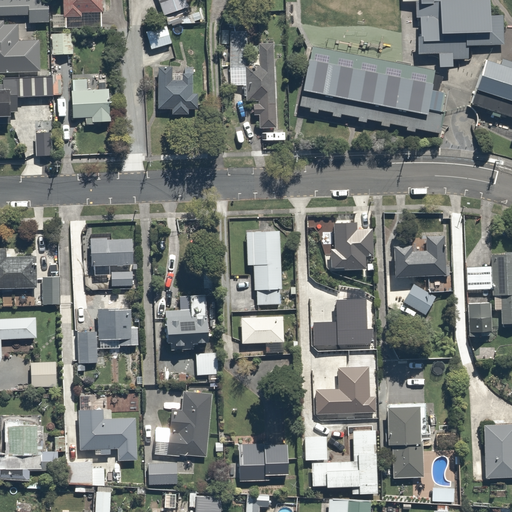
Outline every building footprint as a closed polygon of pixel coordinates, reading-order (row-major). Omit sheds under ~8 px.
[(0,0),(0,15),(29,15),(29,23),(49,22),(48,0),(0,0)] [(63,0),(64,18),(82,17),(82,12),(103,12),(102,0),(63,0)] [(182,0),(157,0),(162,11),(184,2),(182,0)] [(400,0),(401,1),(414,1),(414,17),(417,17),(418,36),(415,36),(416,53),(436,53),(437,66),(450,66),(450,59),(467,58),(467,45),(502,44),(502,15),(488,15),(487,0),(400,0)] [(4,20),(0,20),(0,72),(40,71),(39,40),(19,41),(18,24),(4,25),(4,20)] [(167,25),(146,32),(151,49),(173,43),(167,25)] [(247,28),(225,28),(225,82),(243,82),(244,113),(256,113),(256,127),(276,127),(275,42),(256,43),(256,61),(247,61),(247,28)] [(72,32),(53,32),(53,55),(72,55),(72,32)] [(433,73),(434,70),(311,46),(308,59),(306,59),(300,90),(301,90),(298,105),(308,107),(307,111),(315,113),(316,109),(331,112),(330,115),(338,117),(339,113),(357,117),(356,120),(364,122),(365,118),(380,121),(379,125),(387,127),(388,123),(405,126),(405,130),(413,132),(414,128),(440,133),(444,111),(440,110),(444,92),(436,91),(442,77),(433,73)] [(511,61),(501,58),(499,64),(483,59),(473,89),(474,89),(469,103),(488,110),(486,113),(490,114),(490,117),(493,118),(493,115),(499,117),(500,113),(511,117),(511,131),(511,133),(511,132),(511,61)] [(173,67),(158,67),(158,109),(172,109),(172,114),(189,114),(189,109),(198,109),(198,94),(192,93),(193,73),(183,73),(183,81),(172,80),(173,67)] [(52,76),(3,78),(11,86),(11,94),(26,95),(53,95),(52,76)] [(87,79),(72,80),(73,91),(72,91),(73,118),(86,118),(86,124),(98,124),(98,121),(111,121),(109,89),(87,90),(87,79)] [(3,84),(0,84),(0,124),(11,125),(11,113),(18,112),(18,95),(10,95),(10,90),(3,90),(3,84)] [(331,248),(331,268),(345,267),(345,270),(367,269),(366,256),(373,256),(372,229),(357,230),(356,223),(334,224),(335,248),(331,248)] [(273,226),(242,229),(244,261),(249,260),(253,302),(280,299),(273,226)] [(409,243),(390,243),(392,271),(442,269),(441,230),(426,231),(426,246),(409,247),(409,243)] [(107,238),(90,238),(92,266),(133,265),(132,240),(107,241),(107,238)] [(6,248),(0,248),(0,288),(37,288),(36,256),(6,257),(6,248)] [(511,252),(488,253),(489,265),(466,265),(466,288),(490,288),(491,307),(497,307),(497,320),(511,319),(511,252)] [(132,271),(111,272),(112,286),(132,286),(132,271)] [(60,277),(43,277),(42,305),(60,305),(60,277)] [(436,295),(410,279),(399,296),(425,312),(436,295)] [(187,292),(187,310),(160,310),(160,349),(211,349),(211,310),(200,310),(200,292),(187,292)] [(313,322),(314,345),(373,344),(373,329),(367,329),(367,299),(337,300),(337,321),(313,322)] [(489,301),(465,300),(464,331),(488,332),(489,301)] [(131,310),(98,309),(99,339),(120,339),(120,345),(138,345),(138,328),(131,328),(131,310)] [(281,313),(235,315),(237,341),(282,339),(281,313)] [(37,338),(36,317),(0,319),(0,361),(2,358),(1,339),(37,338)] [(97,332),(78,333),(79,363),(98,363),(97,332)] [(55,362),(31,363),(32,387),(57,386),(55,362)] [(370,397),(369,367),(339,367),(339,390),(316,391),(316,414),(376,413),(375,397),(370,397)] [(207,456),(212,394),(184,391),(182,410),(172,409),(170,429),(156,427),(154,455),(180,457),(180,454),(207,456)] [(412,401),(382,403),(386,474),(417,472),(412,401)] [(98,406),(76,405),(75,447),(113,447),(113,457),(131,457),(131,420),(98,419),(98,406)] [(0,451),(0,463),(42,465),(44,415),(1,414),(0,451)] [(511,424),(484,425),(485,479),(511,477),(511,424)] [(378,493),(376,428),(351,429),(352,462),(313,463),(314,486),(327,485),(327,489),(359,488),(359,494),(378,493)] [(282,440),(237,444),(239,479),(284,476),(282,440)] [(102,459),(64,456),(62,479),(100,481),(102,459)] [(176,463),(148,464),(149,485),(177,484),(176,463)] [(451,485),(430,484),(429,499),(451,500),(451,485)] [(110,511),(111,487),(96,487),(94,511),(110,511)] [(246,511),(259,511),(260,506),(268,507),(269,496),(247,494),(246,511)] [(221,511),(222,498),(197,496),(196,511),(221,511)] [(370,511),(370,502),(349,501),(348,511),(370,511)]
